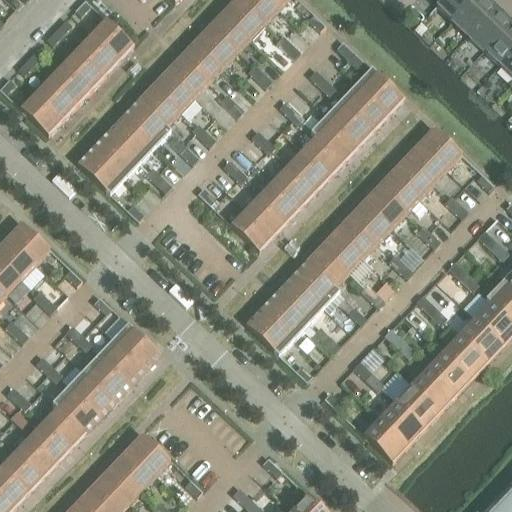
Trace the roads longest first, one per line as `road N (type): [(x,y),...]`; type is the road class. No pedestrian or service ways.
road 1 (residential): [(286,423),(504,197)]
road 2 (residential): [(336,35),(120,262)]
road 3 (residential): [(286,423),(120,262)]
road 4 (residential): [(120,262),(0,389)]
road 5 (residential): [(120,262),(0,147)]
road 6 (residential): [(377,511),(286,423)]
road 7 (residential): [(203,511),(286,423)]
